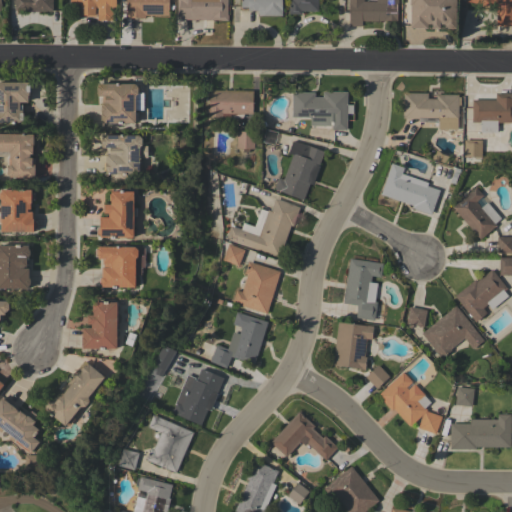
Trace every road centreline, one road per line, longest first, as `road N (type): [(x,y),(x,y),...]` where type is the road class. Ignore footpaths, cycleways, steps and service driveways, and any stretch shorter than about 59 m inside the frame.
road 1 (residential): [(0,57),(511,57)]
road 2 (residential): [(380,63),(371,149),(317,250),(289,373),(212,468),(199,511)]
road 3 (residential): [(68,59),(66,276),(33,354)]
road 4 (residential): [(289,373),(420,476),(511,486)]
